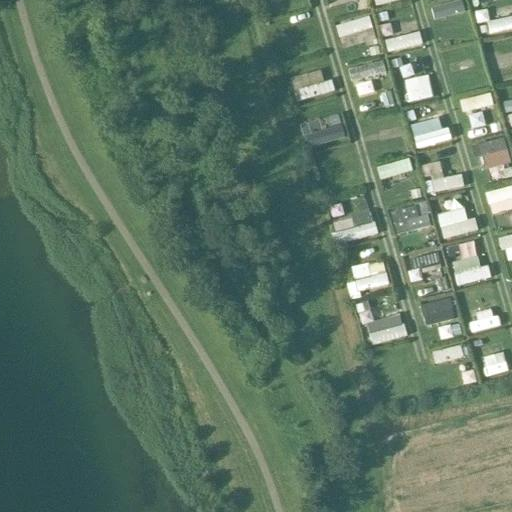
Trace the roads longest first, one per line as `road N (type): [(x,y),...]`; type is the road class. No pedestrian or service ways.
road 1 (track): [(422,359),(318,0)]
road 2 (track): [(511,322),(417,0)]
